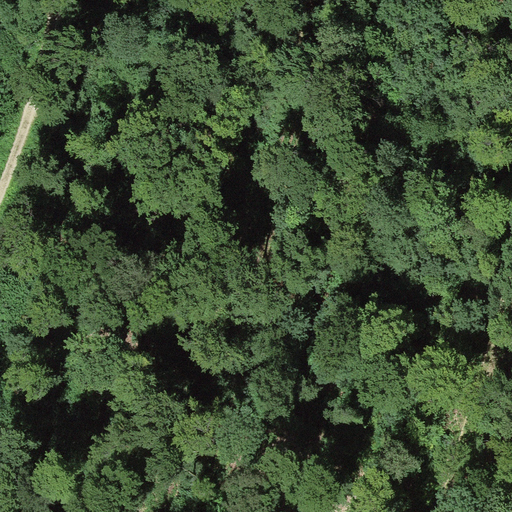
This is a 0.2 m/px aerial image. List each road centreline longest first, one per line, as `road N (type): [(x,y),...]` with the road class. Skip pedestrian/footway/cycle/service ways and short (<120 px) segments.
road 1 (track): [(511,208),(427,511)]
road 2 (track): [(58,0),(0,190)]
